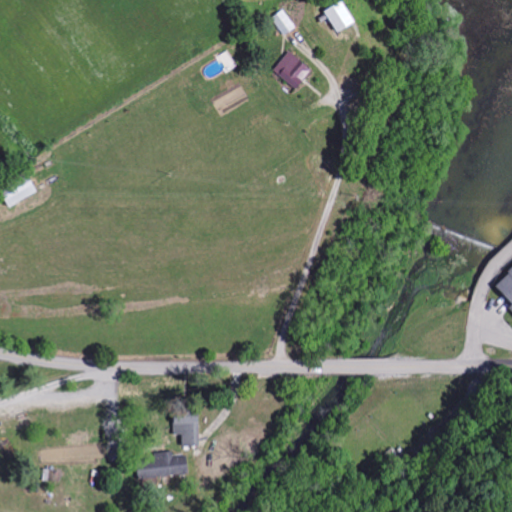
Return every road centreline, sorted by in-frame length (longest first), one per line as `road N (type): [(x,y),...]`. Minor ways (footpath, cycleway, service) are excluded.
road 1 (secondary): [(332,366),(86,366),(0,353)]
road 2 (secondary): [(511,365),(383,367)]
road 3 (residential): [(470,367),(482,290),(511,253)]
road 4 (residential): [(0,403),(116,367)]
